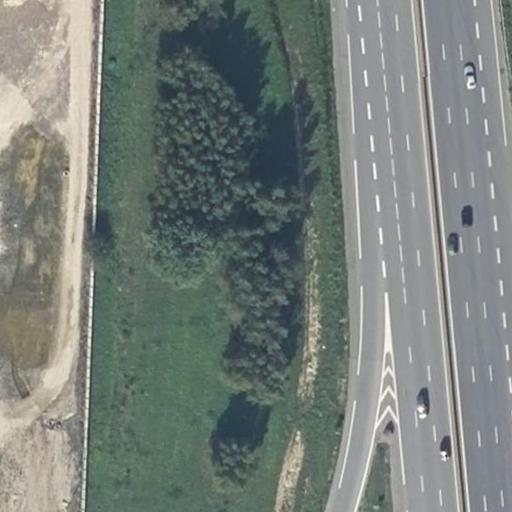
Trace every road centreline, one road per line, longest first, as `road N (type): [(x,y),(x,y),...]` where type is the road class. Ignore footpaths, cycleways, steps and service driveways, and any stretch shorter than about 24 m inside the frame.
road 1 (trunk): [(484,364),(451,0)]
road 2 (trunk): [(400,260),(375,295),(373,361),(343,511)]
road 3 (trunk): [(385,0),(400,260)]
road 4 (trunk): [(400,260),(413,289),(433,511)]
road 5 (trunk): [(497,511),(484,364)]
